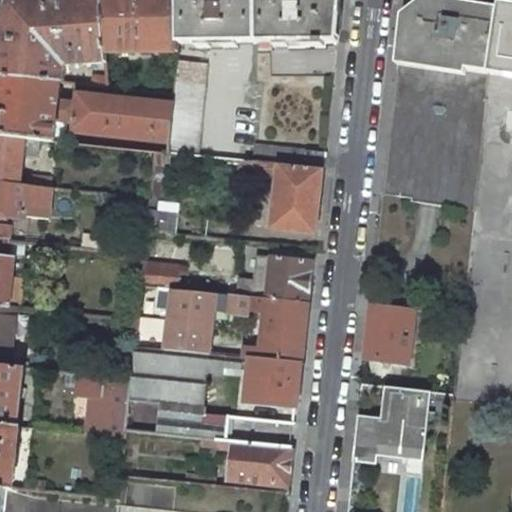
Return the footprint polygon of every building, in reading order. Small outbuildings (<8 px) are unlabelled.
[(101,0),(4,0),(0,41),(0,76),(61,83),(63,83),(65,66),(71,66),(77,58),(84,65),(106,63),(105,53),(101,0)] [(101,0),(105,53),(177,52),(177,43),(177,0),(101,0)] [(257,0),(177,0),(177,43),(196,43),(196,48),(211,47),(211,43),(224,43),(224,47),(238,47),(238,43),(257,42),(257,0)] [(275,47),(324,46),(324,41),(337,41),(341,10),(331,0),(257,0),(257,42),(269,42),(275,42),(275,47)] [(398,59),(488,73),(491,55),(495,8),(443,0),(422,0),(403,16),(398,59)] [(511,10),(498,9),(491,55),(490,69),(490,73),(511,77),(511,10)] [(207,64),(177,61),(177,63),(174,94),(173,104),(169,139),(168,153),(197,156),(207,64)] [(490,80),(399,68),(381,201),(428,207),(473,213),(490,80)] [(61,83),(0,76),(0,136),(40,140),(55,142),(57,121),(74,122),(76,103),(59,102),(61,83)] [(107,76),(93,76),(92,86),(107,87),(107,76)] [(173,104),(77,94),(76,103),(74,122),(74,129),(169,139),(173,104)] [(40,140),(0,136),(0,184),(20,187),(50,190),(51,178),(21,175),(23,157),(38,159),(40,140)] [(325,152),(255,144),(253,162),(278,165),(323,169),(325,152)] [(253,162),(239,161),(238,171),(277,175),(278,165),(253,162)] [(323,169),(278,165),(277,175),(271,229),(316,234),(323,169)] [(20,187),(0,184),(0,214),(49,221),(52,190),(50,190),(20,187)] [(160,212),(149,211),(147,232),(176,235),(179,205),(161,203),(160,212)] [(11,226),(0,224),(0,240),(9,241),(11,226)] [(9,241),(0,240),(0,305),(17,308),(21,308),(24,278),(13,277),(17,242),(9,241)] [(255,281),(240,279),(238,297),(251,298),(252,298),(267,300),(268,300),(308,304),(313,261),(271,256),(271,258),(261,257),(257,259),(255,281)] [(180,267),(144,264),(141,287),(177,290),(178,290),(180,267)] [(210,354),(215,313),(249,317),(251,298),(238,297),(178,290),(177,290),(171,350),(210,354)] [(268,304),(256,303),(255,313),(261,313),(261,319),(266,320),(263,348),(246,346),(244,357),(262,359),(302,363),(308,304),(268,300),(268,304)] [(17,308),(0,305),(0,366),(10,367),(17,308)] [(408,364),(414,310),(370,305),(365,354),(364,359),(381,361),(407,364),(408,364)] [(152,348),(135,346),(131,381),(126,431),(202,439),(220,441),(235,442),(292,448),(295,423),(245,417),(247,398),(297,404),(302,363),(262,359),(244,357),(225,355),(210,354),(171,350),(152,348)] [(0,366),(0,425),(17,427),(23,368),(10,367),(0,366)] [(126,431),(131,381),(78,376),(73,433),(125,439),(126,431)] [(423,456),(430,392),(361,384),(360,397),(383,399),(381,418),(358,416),(354,454),(377,456),(377,451),(423,456)] [(17,427),(0,425),(0,487),(7,488),(12,488),(19,427),(17,427)] [(220,441),(202,439),(201,448),(219,449),(220,441)] [(292,448),(235,442),(231,480),(288,486),(292,448)] [(423,456),(377,451),(377,456),(422,462),(423,456)] [(216,478),(186,474),(186,482),(215,485),(216,478)] [(45,482),(26,480),(25,490),(44,492),(45,482)]
